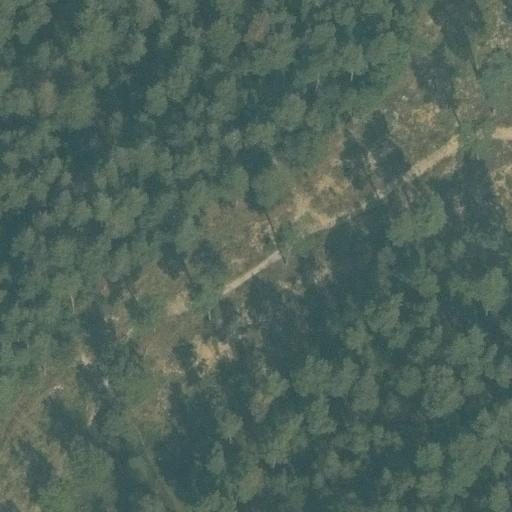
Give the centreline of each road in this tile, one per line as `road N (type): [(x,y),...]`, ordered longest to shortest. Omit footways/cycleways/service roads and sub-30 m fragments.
road 1 (track): [(511,126),(159,320),(132,342),(35,511)]
road 2 (track): [(323,232),(236,108),(191,0)]
